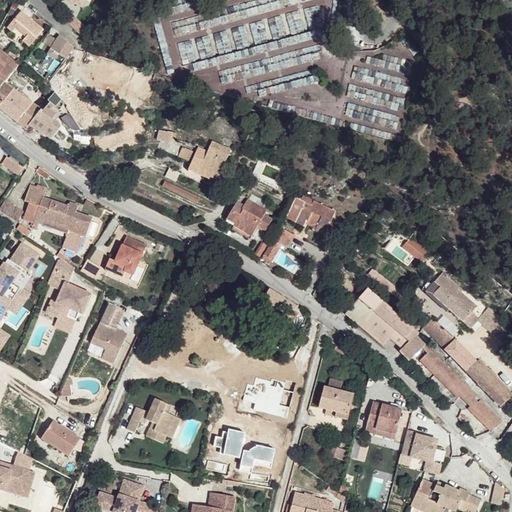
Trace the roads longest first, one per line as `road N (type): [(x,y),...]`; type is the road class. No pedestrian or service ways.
road 1 (residential): [(199,241),(110,411),(71,511)]
road 2 (residential): [(511,478),(426,391),(331,316)]
road 3 (residential): [(199,241),(111,199),(0,121)]
road 4 (residential): [(278,511),(331,316)]
road 5 (residential): [(97,294),(53,386),(40,388),(0,362)]
road 6 (residential): [(331,316),(199,241)]
